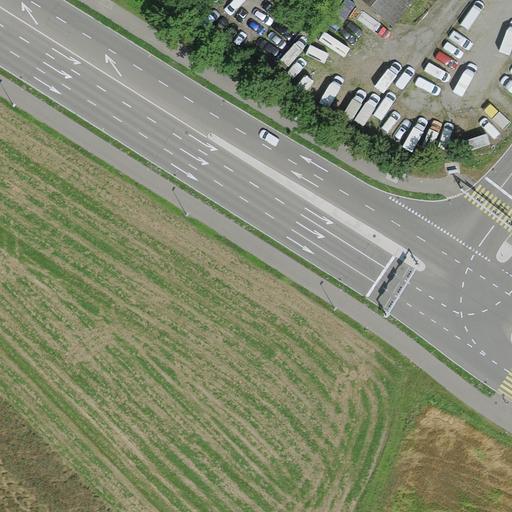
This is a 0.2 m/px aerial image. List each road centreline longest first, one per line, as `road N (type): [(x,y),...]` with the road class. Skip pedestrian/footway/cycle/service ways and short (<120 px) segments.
road 1 (primary): [(177,114),(222,174),(446,323)]
road 2 (primary): [(457,261),(246,134),(177,114)]
road 3 (primary): [(177,114),(0,6)]
